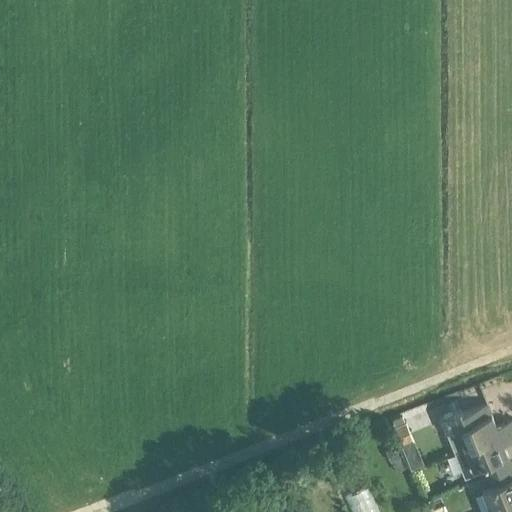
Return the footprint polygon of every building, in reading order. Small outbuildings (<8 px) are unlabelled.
[(455,453),(511,430),(511,420),(497,427),(488,404),(463,414),(461,410),(441,418),(455,453)] [(408,419),(395,424),(413,466),(426,461),(408,419)] [(511,430),(455,453),(465,479),(482,472),(484,477),(511,466),(511,465),(504,444),(511,440),(511,430)] [(511,466),(484,477),(488,487),(482,489),(491,510),(511,501),(511,466)] [(355,511),(380,511),(368,485),(347,495),(355,511)] [(511,511),(511,501),(491,510),(491,511),(511,511)]
